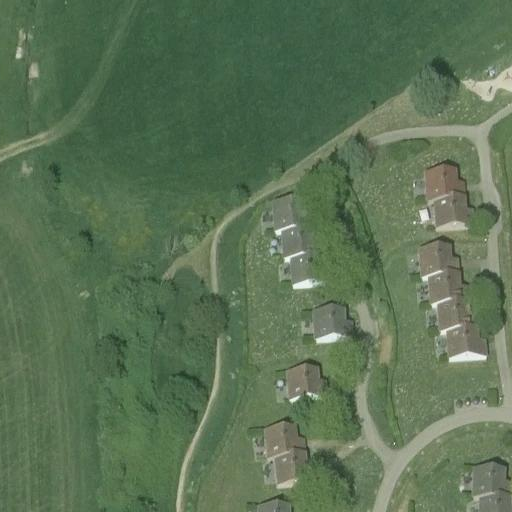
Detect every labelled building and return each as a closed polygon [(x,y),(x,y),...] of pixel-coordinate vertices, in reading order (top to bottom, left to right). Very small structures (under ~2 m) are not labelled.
[(425,208),(432,207),(465,206),(464,189),(464,186),(456,187),(455,174),(423,178),(425,208)] [(272,237),(280,237),(313,236),(312,220),(312,217),(304,217),(304,208),(304,205),(270,206),(272,237)] [(465,206),(432,207),(434,234),(473,232),(472,218),(472,214),(465,214),(465,206)] [(281,264),(288,264),(321,263),(320,249),(320,245),(313,245),(313,236),(280,237),(281,264)] [(419,284),(426,283),(459,281),(458,266),(458,263),(451,263),(450,251),(417,254),(419,284)] [(321,263),(288,264),(290,291),(329,289),(329,275),(329,272),(322,272),(321,263)] [(428,311),(435,310),(468,308),(467,294),(467,290),(460,291),(459,281),(426,283),(428,311)] [(437,338),(445,337),(477,336),(476,321),(476,317),(469,318),(468,308),(435,310),(437,338)] [(344,314),(311,315),(313,346),(352,344),(352,330),(351,326),(345,326),(344,314)] [(477,336),(445,337),(447,364),(486,361),(485,349),(485,344),(478,345),(477,336)] [(319,385),(318,373),(285,375),(287,406),(326,403),(325,388),(325,385),(319,385)] [(266,465),(273,465),(305,463),(304,447),(304,442),(296,443),(295,431),(263,433),(266,465)] [(305,463),(273,465),(275,491),(314,488),(313,473),(313,470),(306,471),(305,463)] [(471,502),(478,502),(510,503),(511,490),(511,487),(504,486),(505,473),(472,472),(471,502)] [(510,511),(510,503),(478,502),(477,511),(510,511)]
